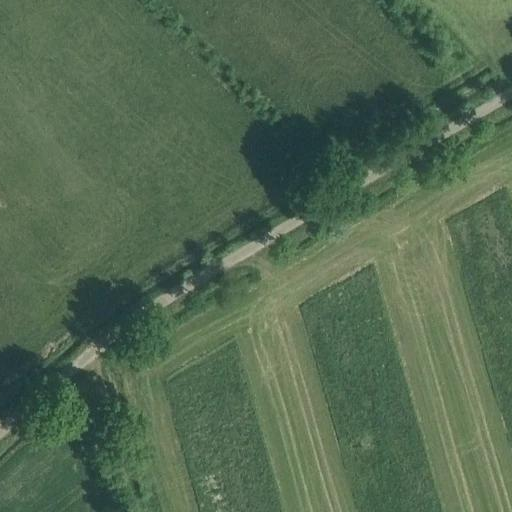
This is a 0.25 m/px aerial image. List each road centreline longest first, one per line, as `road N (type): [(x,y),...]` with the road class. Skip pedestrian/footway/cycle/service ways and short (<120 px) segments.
road 1 (unclassified): [(0,431),(132,320),(511,94)]
road 2 (track): [(139,511),(91,352)]
